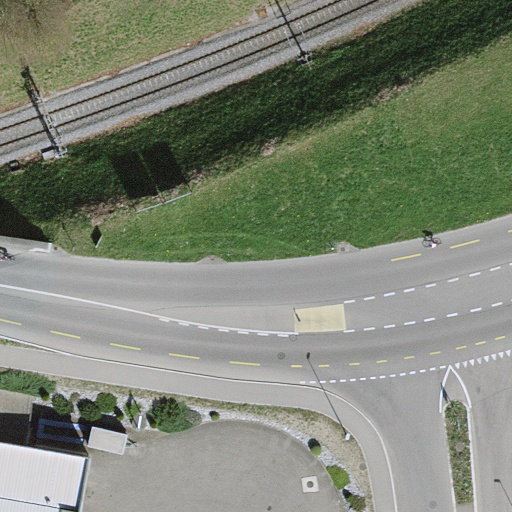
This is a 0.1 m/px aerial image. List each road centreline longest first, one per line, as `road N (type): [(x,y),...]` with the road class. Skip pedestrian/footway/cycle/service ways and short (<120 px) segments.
road 1 (primary): [(0,285),(235,316),(393,310)]
road 2 (residential): [(496,511),(473,294)]
road 3 (residential): [(393,310),(425,511)]
